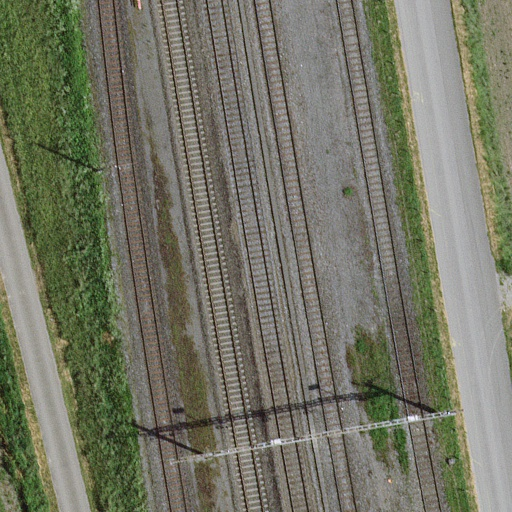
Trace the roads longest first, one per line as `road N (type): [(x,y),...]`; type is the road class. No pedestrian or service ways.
road 1 (unclassified): [(511,509),(423,0)]
road 2 (unclassified): [(77,511),(0,194)]
